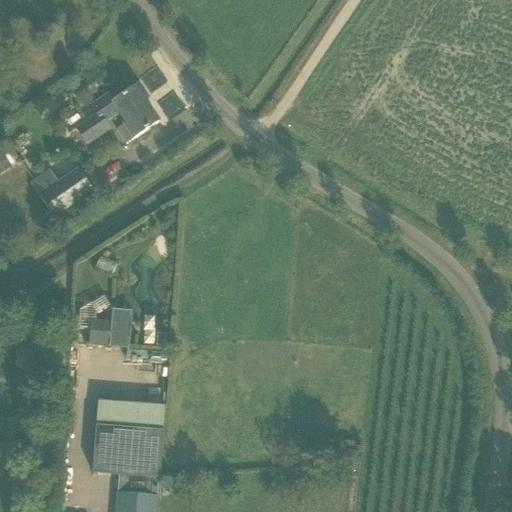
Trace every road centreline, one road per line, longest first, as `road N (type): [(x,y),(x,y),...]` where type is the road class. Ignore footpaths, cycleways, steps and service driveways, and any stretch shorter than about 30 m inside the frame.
road 1 (unclassified): [(487,511),(493,353),(460,276),(257,143),(171,53),(136,0)]
road 2 (track): [(361,0),(257,143)]
